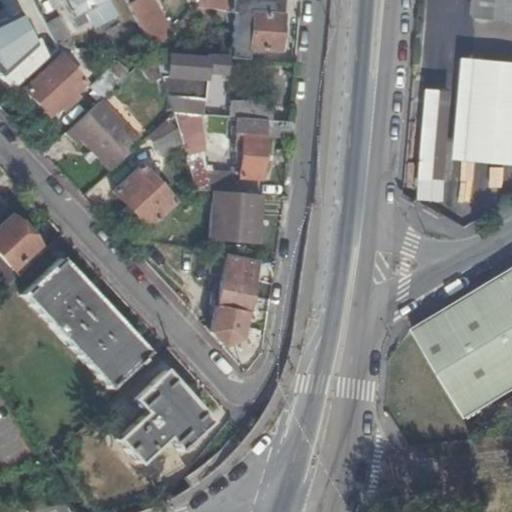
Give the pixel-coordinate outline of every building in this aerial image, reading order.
[(116,12),(109,0),(63,0),(74,18),(84,12),(91,26),(116,12)] [(141,0),(137,0),(128,5),(153,54),(163,42),(141,0)] [(282,50),(285,14),(258,12),(258,0),(205,0),(205,8),(239,11),(254,12),(251,47),(282,50)] [(285,14),(285,0),(258,0),(258,12),(285,14)] [(503,20),(504,14),(481,11),(482,0),(471,0),(470,17),(503,20)] [(511,0),(482,0),(481,11),(504,14),(511,14),(511,0)] [(237,46),(251,47),(254,12),(239,11),(237,46)] [(28,43),(30,18),(11,17),(7,62),(27,64),(28,48),(33,48),(34,44),(28,43)] [(57,20),(45,25),(51,37),(53,36),(59,49),(72,49),(57,20)] [(43,38),(48,59),(57,50),(52,39),(43,38)] [(511,53),(474,49),(464,153),(511,157),(511,53)] [(160,75),(153,54),(138,68),(152,83),(160,75)] [(224,74),(226,59),(207,58),(207,60),(170,58),(170,55),(153,54),(160,75),(172,114),(203,116),(207,73),(224,74)] [(85,85),(59,57),(24,90),(49,118),(70,99),(74,103),(80,98),(76,93),(85,85)] [(458,89),(431,89),(422,199),(448,201),(458,89)] [(80,142),(108,173),(140,143),(101,102),(65,135),(76,146),(80,142)] [(236,119),(269,121),(270,106),(222,102),(221,117),(236,119)] [(290,139),(292,123),(269,121),(236,119),(235,134),(243,134),(242,148),(236,147),(235,153),(241,153),(239,177),(262,179),(266,137),(290,139)] [(182,145),(178,131),(156,144),(162,156),(182,145)] [(196,149),(185,152),(191,171),(203,172),(196,149)] [(175,203),(140,166),(113,192),(148,229),(175,203)] [(191,171),(197,189),(213,191),(226,191),(228,174),(203,172),(191,171)] [(257,243),(259,225),(255,225),(257,194),(226,191),(213,191),(209,239),(257,243)] [(0,256),(18,276),(28,267),(22,260),(38,246),(11,217),(0,227),(0,256)] [(251,279),(254,261),(213,253),(210,276),(220,278),(211,333),(224,347),(241,338),(252,279),(251,279)] [(140,358),(146,353),(59,260),(21,296),(107,389),(135,364),(136,365),(141,360),(140,358)] [(511,264),(416,322),(468,411),(511,385),(511,264)] [(210,422),(163,371),(132,399),(145,413),(116,439),(138,463),(167,437),(181,451),(185,447),(184,446),(210,422)]
